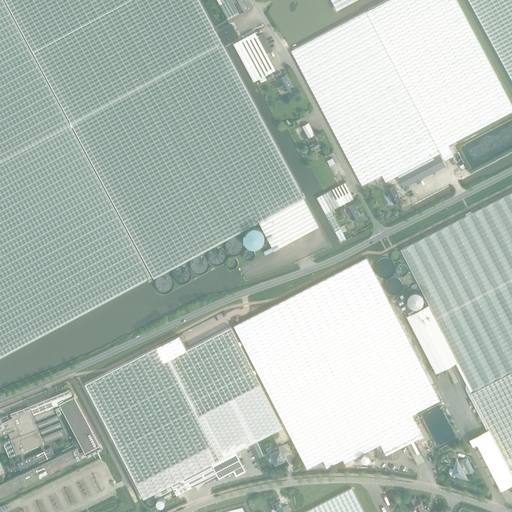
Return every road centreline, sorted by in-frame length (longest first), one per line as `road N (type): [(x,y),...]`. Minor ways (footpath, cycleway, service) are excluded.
road 1 (tertiary): [(381,234),(0,399)]
road 2 (unclassified): [(180,511),(307,481),(373,480),(452,495)]
road 3 (unclassified): [(381,234),(252,0)]
road 4 (tertiary): [(511,169),(381,234)]
